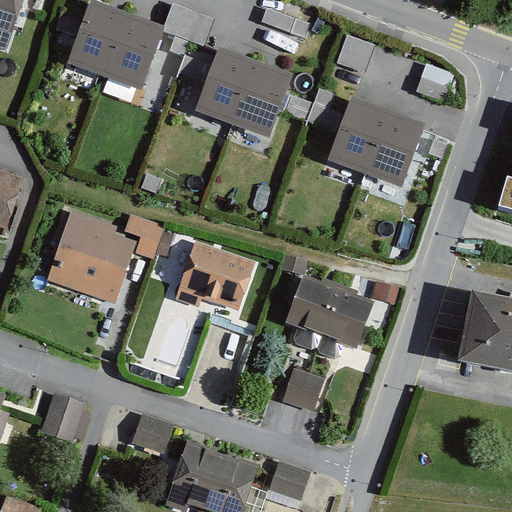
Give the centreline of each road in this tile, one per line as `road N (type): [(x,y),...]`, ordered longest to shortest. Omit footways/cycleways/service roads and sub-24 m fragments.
road 1 (residential): [(367,473),(509,54)]
road 2 (residential): [(367,473),(0,346)]
road 3 (residential): [(364,0),(509,54)]
